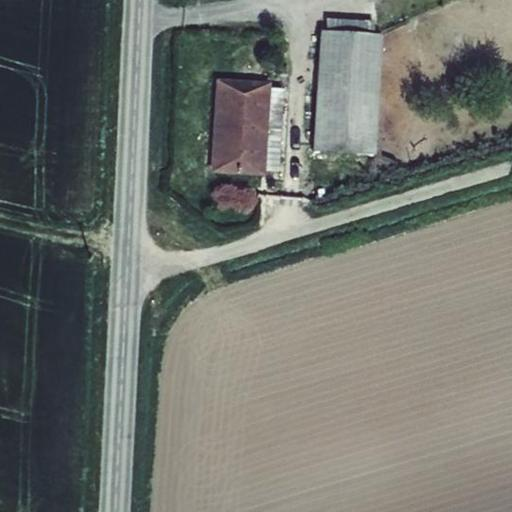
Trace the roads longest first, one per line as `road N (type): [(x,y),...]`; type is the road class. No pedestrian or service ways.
road 1 (tertiary): [(139,0),(114,511)]
road 2 (track): [(511,169),(127,278)]
